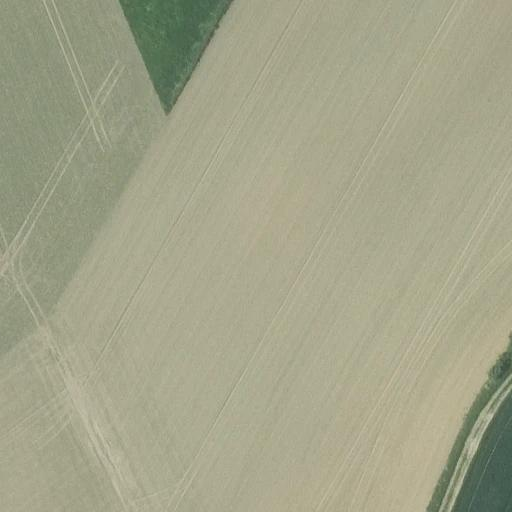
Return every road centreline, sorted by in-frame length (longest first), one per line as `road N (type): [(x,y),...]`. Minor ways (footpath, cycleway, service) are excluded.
road 1 (track): [(129,511),(47,337)]
road 2 (track): [(511,394),(453,511)]
